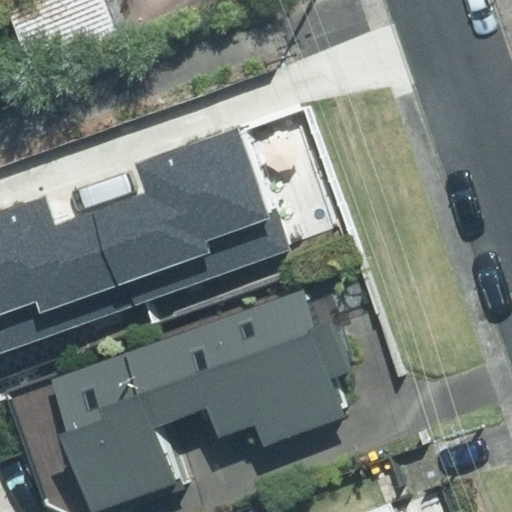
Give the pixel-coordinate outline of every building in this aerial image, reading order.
[(114,0),(14,0),(40,68),(128,34),(114,0)] [(300,119),(283,71),(203,100),(220,147),(300,119)] [(223,186),(208,144),(72,191),(92,249),(106,244),(124,295),(216,263),(220,274),(284,251),(256,174),(223,186)] [(324,320),(312,283),(66,372),(112,501),(117,500),(121,507),(192,481),(190,473),(195,472),(176,415),(223,398),(233,427),(270,414),(278,436),(356,408),(342,369),(364,361),(346,312),(324,320)] [(408,511),(402,493),(348,511),(408,511)]
